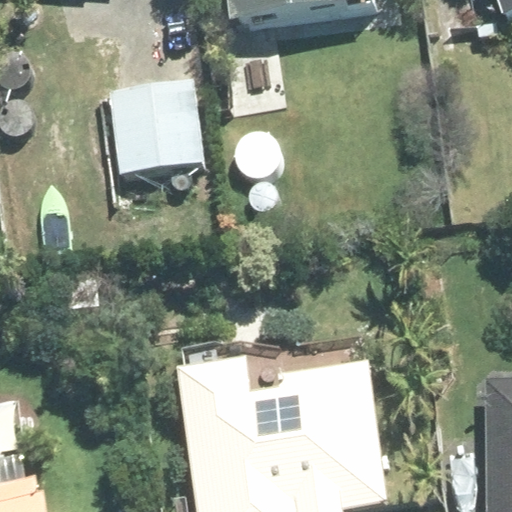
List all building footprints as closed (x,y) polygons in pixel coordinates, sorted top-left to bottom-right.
[(240,0),(245,36),(383,18),(381,0),(240,0)] [(511,0),(503,0),(511,24),(511,0)] [(202,88),(116,99),(126,185),(212,174),(202,88)] [(256,192),(261,195),(271,197),(276,197),(282,196),(287,194),(292,191),(296,188),(300,183),(303,179),(305,173),(306,168),(306,162),(305,157),(303,151),(301,146),(297,142),(293,138),(289,135),(283,133),(278,132),(272,131),(267,132),(261,134),(256,136),(252,139),(248,143),(245,148),(242,153),(241,158),(240,164),(241,170),(242,175),(244,180),(247,185),(251,189),(256,192)] [(13,154),(18,186),(46,182),(42,150),(13,154)] [(121,210),(138,210),(138,194),(121,193),(121,210)] [(9,240),(0,240),(0,292),(13,292),(9,240)] [(399,511),(384,377),(292,390),(293,402),(265,406),(259,371),(187,381),(205,511),(399,511)] [(511,511),(511,391),(495,391),(495,511),(511,511)] [(35,511),(33,495),(0,499),(0,511),(35,511)]
